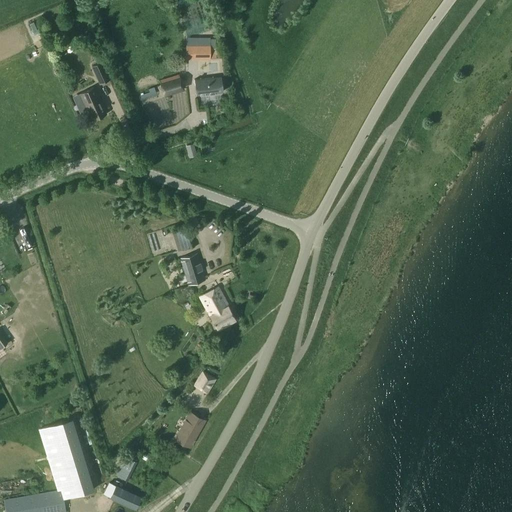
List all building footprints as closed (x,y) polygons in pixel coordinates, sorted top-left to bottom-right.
[(67,34),(61,36),(64,44),(71,42),(67,34)] [(110,80),(102,61),(92,66),(100,84),(110,80)] [(184,89),(179,74),(160,80),(164,95),(184,89)] [(200,79),(194,79),(195,85),(196,85),(197,94),(196,94),(196,95),(200,94),(200,95),(205,94),(209,93),(215,93),(215,92),(223,91),(222,91),(221,80),(222,80),(221,76),(213,77),(200,78),(200,79)] [(106,114),(93,87),(80,93),(93,120),(106,114)] [(197,155),(193,143),(186,145),(189,157),(197,155)] [(194,246),(188,227),(172,232),(178,251),(194,246)] [(197,253),(180,258),(189,285),(205,280),(197,253)] [(234,319),(216,287),(199,297),(217,329),(234,319)] [(217,379),(202,371),(193,386),(208,394),(217,379)] [(147,375),(140,381),(158,400),(164,393),(147,375)] [(175,439),(190,448),(206,420),(191,411),(175,439)] [(94,490),(72,418),(39,429),(57,490),(61,489),(61,490),(4,500),(6,511),(65,511),(64,499),(94,490)] [(137,463),(124,457),(116,475),(128,481),(137,463)] [(140,498),(109,482),(103,494),(135,509),(140,498)]
